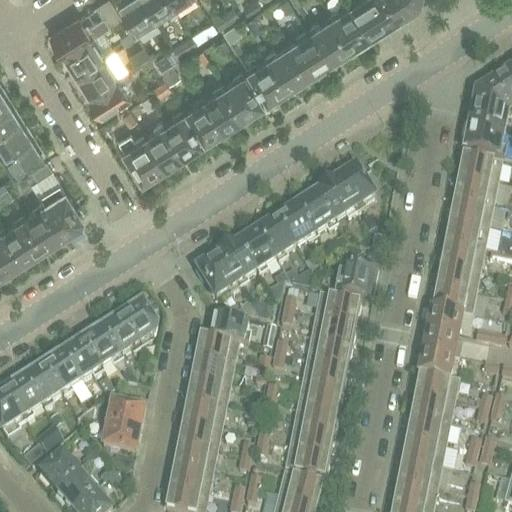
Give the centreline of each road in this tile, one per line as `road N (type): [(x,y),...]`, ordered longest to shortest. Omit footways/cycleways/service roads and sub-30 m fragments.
road 1 (residential): [(356,511),(443,97),(429,68)]
road 2 (tertiary): [(141,243),(429,68)]
road 3 (residential): [(142,511),(183,325),(179,300),(141,243)]
road 4 (residential): [(141,243),(13,27)]
road 5 (tertiary): [(0,336),(141,243)]
